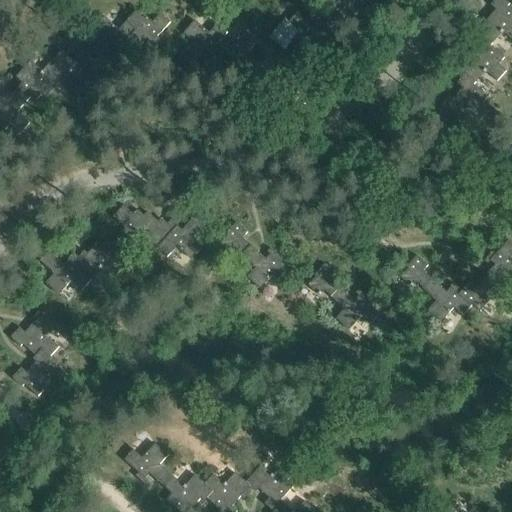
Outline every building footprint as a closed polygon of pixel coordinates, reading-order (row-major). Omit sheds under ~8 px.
[(364,0),(364,1),(362,2),(359,0),(326,0),(338,10),(327,22),(338,32),(346,38),(355,28),(352,25),(360,15),(366,19),(374,9),(383,16),(391,6),(388,4),(391,0),(364,0)] [(511,40),(511,10),(509,7),(511,5),(505,0),(497,0),(492,6),(497,11),(487,22),(484,19),(475,29),(483,36),(494,46),(504,34),(511,40)] [(139,9),(127,22),(136,31),(123,45),(127,48),(133,53),(143,42),(147,38),(152,42),(149,45),(152,49),(161,39),(157,37),(170,22),(161,14),(153,22),(139,9)] [(338,32),(327,22),(326,24),(312,12),(306,19),(298,12),(289,22),(302,33),(291,44),(295,47),(295,48),(309,60),(318,50),(315,47),(324,37),(330,41),(338,32)] [(90,52),(97,60),(99,62),(110,50),(113,46),(118,50),(115,54),(119,57),(127,48),(123,45),(136,31),(127,22),(119,30),(105,17),(93,30),(102,38),(90,52)] [(217,46),(226,36),(228,33),(218,24),(210,33),(196,21),(184,34),(194,42),(181,57),(192,66),(202,54),(201,54),(205,49),(210,54),(209,55),(213,58),(220,49),(217,46)] [(234,43),(226,36),(217,46),(220,49),(231,58),(228,61),(238,70),(241,66),(237,63),(242,58),(246,62),(257,72),(266,62),(252,49),(260,40),(247,28),(234,43)] [(492,47),(494,46),(483,36),(475,46),(480,50),(471,61),(467,58),(458,68),(466,76),(477,85),(487,73),(499,83),(508,73),(500,66),(506,59),(492,47)] [(62,51),(53,61),(70,78),(64,84),(65,85),(70,89),(76,82),(75,81),(79,77),(83,80),(83,81),(94,91),(104,81),(90,68),(97,60),(90,52),(85,47),(72,61),(62,51)] [(59,85),(62,88),(65,85),(64,84),(70,78),(53,61),(43,72),(32,61),(16,78),(23,84),(12,95),(11,96),(23,107),(32,97),(36,101),(42,95),(46,98),(59,85)] [(475,87),(477,85),(466,76),(458,85),(463,90),(454,101),(451,98),(442,108),(460,124),(470,112),(482,123),(491,112),(483,105),(489,99),(475,87)] [(0,98),(0,126),(5,131),(10,127),(19,136),(30,124),(18,112),(23,107),(11,96),(12,95),(7,91),(0,98)] [(147,239),(158,249),(174,231),(168,225),(164,221),(162,224),(149,212),(145,216),(138,210),(134,215),(124,206),(114,217),(126,229),(120,235),(132,246),(137,251),(147,239)] [(173,220),(168,225),(174,231),(158,249),(168,258),(178,247),(192,260),(204,247),(194,239),(207,225),(197,216),(183,230),(179,227),(180,226),(173,220)] [(242,254),(250,245),(242,238),(247,232),(236,222),(225,233),(227,235),(219,244),(231,255),(236,249),(242,254)] [(122,258),(132,246),(120,235),(112,244),(108,240),(102,247),(98,243),(86,257),(83,254),(79,258),(73,265),(91,282),(102,270),(113,280),(128,264),(122,258)] [(482,282),(492,291),(505,277),(511,283),(511,259),(511,258),(511,243),(509,241),(498,253),(495,250),(485,262),(488,266),(491,262),(496,266),(482,282)] [(266,259),(250,245),(242,254),(241,255),(255,268),(247,277),(260,289),(273,275),(282,283),(291,273),(279,262),(282,259),(270,248),(267,252),(270,255),(266,259)] [(83,291),(91,282),(73,265),(79,258),(75,253),(68,260),(70,261),(65,266),(61,262),(50,251),(41,262),(55,274),(46,284),(59,295),(72,281),(83,291)] [(423,290),(432,281),(423,274),(428,268),(417,258),(407,270),(408,271),(400,280),(413,291),(417,285),(423,290)] [(330,297),(339,288),(331,281),(335,275),(324,265),(314,277),(316,278),(308,287),(320,298),(325,292),(330,297)] [(473,308),(472,306),(471,307),(459,297),(463,293),(452,283),(448,287),(452,290),(448,295),(432,281),(423,290),(423,291),(437,304),(429,313),(442,325),(455,310),(464,318),(473,308)] [(486,297),(492,291),(482,282),(475,290),(469,286),(463,293),(459,297),(471,307),(472,306),(481,313),(492,301),(486,297)] [(339,288),(330,297),(330,298),(344,311),(336,320),(349,332),(362,317),(371,325),(380,315),(368,304),(371,301),(359,291),(355,294),(359,297),(355,302),(339,288)] [(23,345),(36,357),(37,357),(43,351),(51,358),(51,357),(60,348),(49,338),(60,326),(42,309),(33,319),(36,322),(26,333),(21,328),(11,338),(21,347),(23,345)] [(61,366),(51,357),(51,358),(43,351),(37,357),(36,357),(33,360),(37,363),(27,373),(22,368),(13,378),(23,388),(25,385),(38,398),(44,391),(52,398),(61,388),(50,378),(61,366)] [(0,461),(2,463),(11,453),(0,442),(0,461)] [(164,488),(173,478),(159,466),(168,457),(155,445),(142,460),(131,450),(122,460),(140,476),(134,483),(140,488),(146,481),(145,480),(149,475),(164,488)] [(262,466),(247,483),(246,484),(253,491),(256,493),(259,490),(270,499),(265,505),(273,511),(275,511),(284,503),(282,501),(294,487),(288,482),(295,474),(284,465),(274,476),(262,466)] [(246,484),(247,483),(235,474),(225,486),(213,475),(205,485),(204,486),(212,493),(206,499),(207,500),(220,511),(219,511),(236,511),(232,508),(241,497),(245,500),(253,491),(246,484)] [(204,503),(207,500),(206,499),(212,493),(204,486),(205,485),(195,476),(184,488),(173,478),(164,488),(172,495),(166,502),(177,511),(193,511),(192,511),(201,500),(204,503)] [(314,511),(316,511),(306,502),(296,511),(294,511),(284,503),(275,511),(314,511)]
